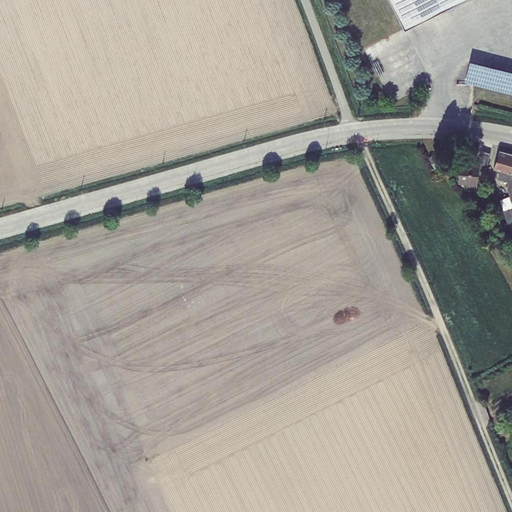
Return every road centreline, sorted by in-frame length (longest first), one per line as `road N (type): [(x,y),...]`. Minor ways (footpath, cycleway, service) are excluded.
road 1 (track): [(511,501),(356,130)]
road 2 (tertiary): [(0,227),(356,130)]
road 3 (tertiary): [(356,130),(410,125),(511,135)]
road 4 (unknown): [(439,126),(452,51),(511,13)]
road 5 (unclassified): [(305,0),(356,130)]
